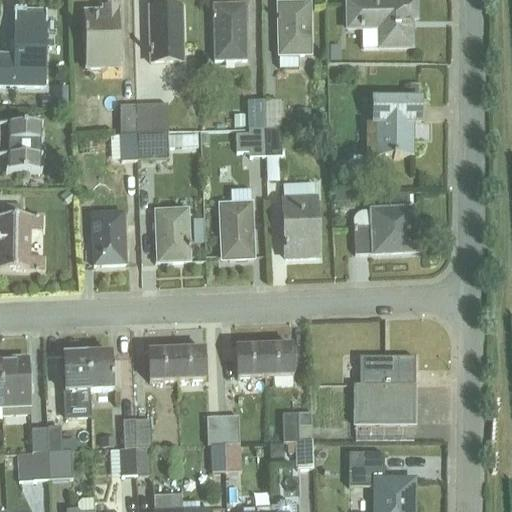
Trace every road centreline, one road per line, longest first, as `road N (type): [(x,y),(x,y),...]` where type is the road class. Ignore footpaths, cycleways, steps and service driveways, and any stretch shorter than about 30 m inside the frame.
road 1 (residential): [(0,316),(471,300)]
road 2 (residential): [(471,300),(471,0)]
road 3 (residential): [(470,511),(471,300)]
